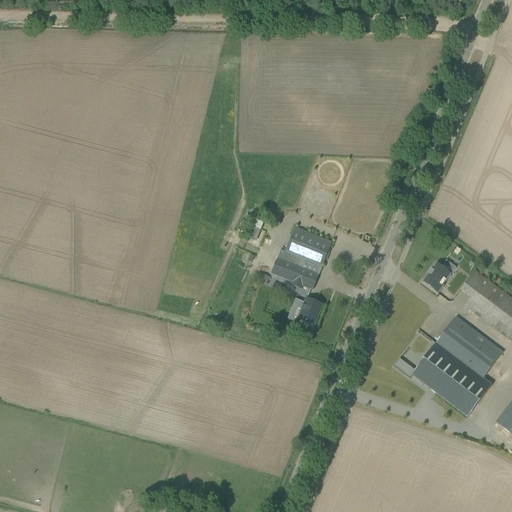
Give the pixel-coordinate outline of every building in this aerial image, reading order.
[(253,218),(245,238),(255,241),(262,222),(253,218)] [(282,248),(280,251),(277,259),(271,274),(312,291),(331,243),(295,228),(286,250),(282,248)] [(454,267),(458,263),(448,254),(444,259),(454,267)] [(422,282),(430,288),(437,293),(443,286),(441,284),(449,274),(436,264),(422,282)] [(461,289),(471,297),(464,306),(511,342),(511,299),(475,271),(461,289)] [(295,300),(287,319),(297,323),(298,320),(314,327),(322,306),(313,302),(306,299),(304,304),(295,300)] [(483,379),(503,353),(456,317),(412,376),(468,418),(492,386),(483,379)] [(511,401),(495,424),(511,436),(511,401)]
